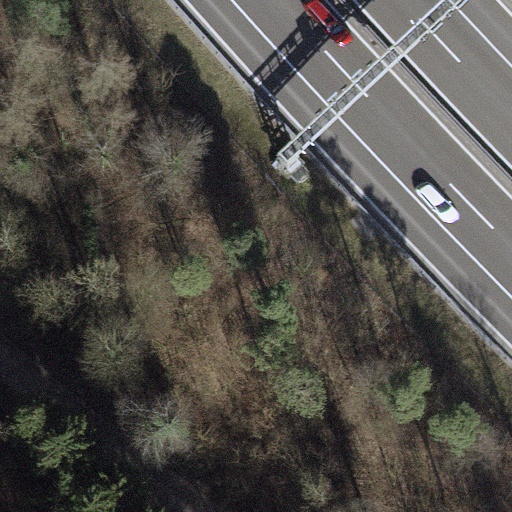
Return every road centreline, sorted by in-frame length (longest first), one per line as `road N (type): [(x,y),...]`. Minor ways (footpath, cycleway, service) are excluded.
road 1 (motorway): [(257,0),(511,270)]
road 2 (track): [(0,345),(210,511)]
road 3 (motorway): [(511,89),(427,0)]
